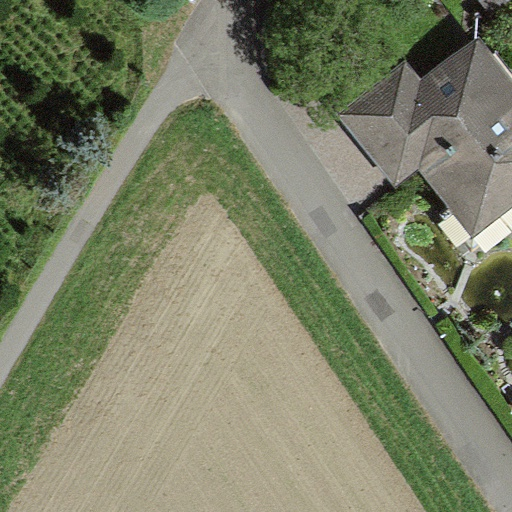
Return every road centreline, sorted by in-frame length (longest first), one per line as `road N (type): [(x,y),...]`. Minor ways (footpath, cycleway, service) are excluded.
road 1 (residential): [(511,484),(195,39)]
road 2 (track): [(223,0),(0,365)]
